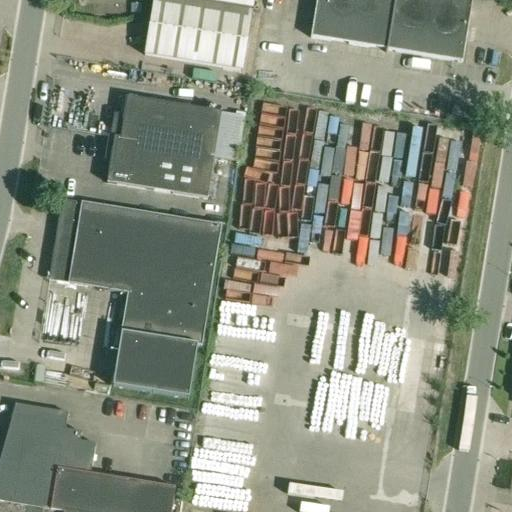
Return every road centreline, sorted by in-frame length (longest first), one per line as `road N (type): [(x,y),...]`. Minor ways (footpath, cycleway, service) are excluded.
road 1 (unknown): [(471,431),(360,428),(300,416),(283,388),(291,289),(300,258),(325,230),(378,215),(400,223),(421,248)]
road 2 (unclassified): [(458,511),(511,182)]
road 3 (unclassified): [(0,216),(38,0)]
